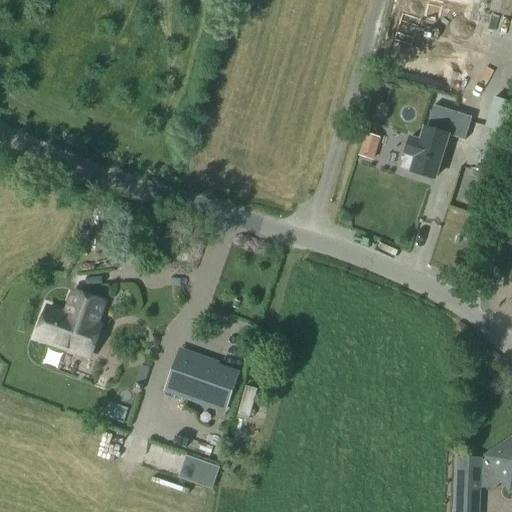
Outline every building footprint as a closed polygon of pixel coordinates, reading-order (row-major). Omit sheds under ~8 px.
[(467,13),(421,0),(415,0),(395,67),(445,82),(451,62),(460,64),(468,36),(461,34),(467,13)] [(408,142),(404,156),(415,160),(410,175),(434,183),(444,151),(440,150),(444,137),(465,144),(471,125),(468,124),(480,85),(460,79),(448,118),(432,113),(422,146),(408,142)] [(511,137),(493,132),(486,155),(504,160),(511,137)] [(449,170),(441,198),(462,205),(471,177),(449,170)] [(46,312),(36,342),(89,360),(99,330),(94,328),(102,306),(73,296),(65,319),(46,312)] [(174,362),(165,395),(177,399),(176,405),(197,411),(198,405),(227,413),(236,380),(174,362)] [(250,414),(257,388),(246,385),(239,411),(250,414)] [(456,459),(453,511),(477,511),(478,489),(485,489),(485,486),(492,484),(494,487),(500,483),(507,493),(511,490),(511,439),(486,458),(487,460),(480,462),(480,460),(456,459)]
